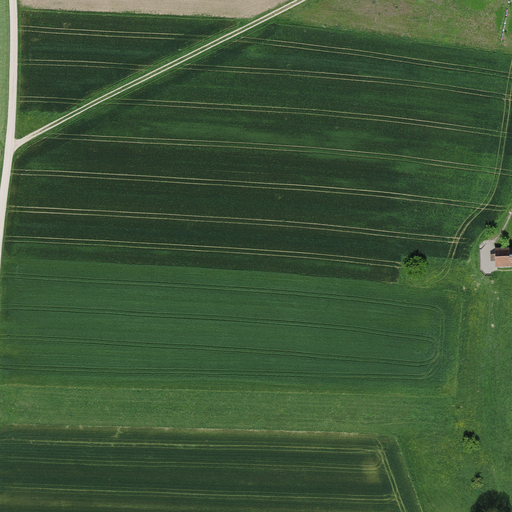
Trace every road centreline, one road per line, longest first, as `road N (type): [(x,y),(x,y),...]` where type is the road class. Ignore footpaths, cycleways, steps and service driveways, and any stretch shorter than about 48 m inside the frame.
road 1 (track): [(8,151),(300,0)]
road 2 (track): [(12,0),(0,213)]
